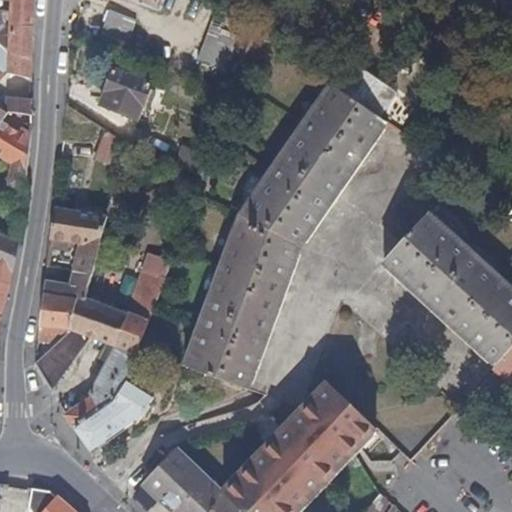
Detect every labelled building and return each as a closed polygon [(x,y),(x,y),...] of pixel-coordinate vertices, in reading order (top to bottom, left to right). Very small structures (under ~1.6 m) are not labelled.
[(37,56),(38,15),(38,0),(13,0),(13,12),(12,50),(12,52),(37,56)] [(129,45),(141,20),(111,6),(101,33),(129,45)] [(0,40),(12,50),(13,12),(0,10),(0,40)] [(227,71),(241,34),(213,23),(198,60),(227,71)] [(12,52),(12,50),(0,40),(0,66),(0,67),(11,74),(12,52)] [(36,79),(37,56),(12,52),(11,74),(23,76),(36,79)] [(140,118),(153,82),(114,67),(100,103),(140,118)] [(274,317),(301,244),(308,234),(346,180),(389,118),(334,80),(242,212),(228,247),(185,363),(248,387),(274,317)] [(203,174),(233,98),(217,93),(197,146),(185,142),(177,161),(203,174)] [(35,112),(36,98),(11,97),(10,111),(20,111),(35,112)] [(447,158),(457,125),(433,109),(421,141),(447,158)] [(30,171),(34,139),(35,121),(28,122),(23,131),(16,126),(12,124),(20,111),(10,111),(9,113),(4,110),(0,116),(0,152),(14,162),(30,171)] [(23,131),(28,122),(16,126),(23,131)] [(102,133),(93,161),(113,166),(121,139),(102,133)] [(27,189),(30,171),(14,162),(11,183),(27,189)] [(98,261),(113,214),(108,212),(57,203),(53,227),(52,237),(79,243),(73,267),(75,268),(95,273),(98,261)] [(511,284),(432,209),(385,258),(499,364),(511,350),(511,284)] [(17,262),(19,247),(20,242),(0,232),(0,312),(4,315),(10,294),(13,283),(17,262)] [(130,375),(167,276),(173,261),(172,258),(151,252),(130,309),(88,294),(80,291),(73,327),(87,334),(118,345),(92,392),(92,396),(66,413),(74,424),(99,409),(116,397),(128,380),(129,376),(130,375)] [(101,281),(107,264),(98,261),(95,273),(93,278),(101,281)] [(57,275),(60,265),(49,262),(48,273),(57,275)] [(73,327),(80,291),(88,294),(93,278),(95,273),(75,268),(73,267),(70,282),(47,279),(42,327),(63,328),(73,327)] [(80,347),(87,334),(73,327),(63,328),(68,335),(80,347)] [(54,390),(80,347),(68,335),(37,362),(54,390)] [(509,381),(511,377),(511,350),(499,364),(495,369),(509,381)] [(482,410),(509,381),(495,369),(469,397),(481,409),(482,410)] [(90,452),(135,423),(139,423),(143,417),(147,416),(153,408),(151,405),(156,396),(129,376),(128,380),(116,397),(99,409),(74,424),(90,452)] [(296,511),(377,425),(328,377),(275,435),(226,488),(179,446),(143,483),(174,511),(296,511)] [(463,446),(489,417),(482,410),(481,409),(469,397),(422,448),(438,463),(458,443),(463,446)] [(403,490),(414,477),(405,468),(393,480),(403,490)] [(511,511),(511,495),(493,478),(479,494),(499,511),(511,511)] [(390,501),(403,490),(393,480),(381,493),(390,501)] [(72,511),(52,493),(33,490),(30,510),(31,511),(72,511)] [(383,511),(373,502),(363,511),(383,511)]
